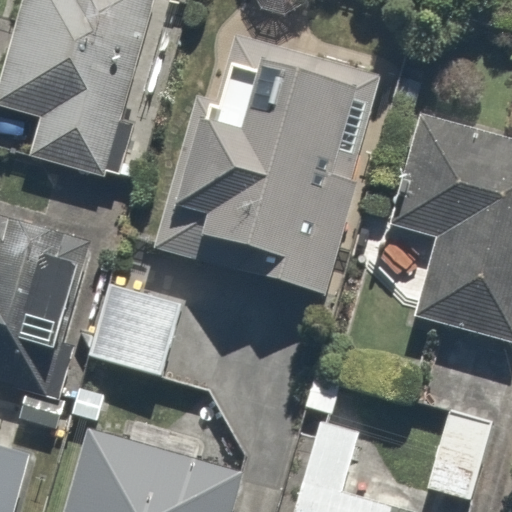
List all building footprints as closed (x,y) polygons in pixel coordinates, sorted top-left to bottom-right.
[(0,164),(97,187),(142,0),(4,0),(0,19),(0,111),(11,115),(0,161),(0,164)] [(176,251),(180,236),(253,258),(249,273),(302,289),(362,85),(217,42),(192,126),(173,120),(138,240),(176,251)] [(511,94),(502,132),(511,134),(511,94)] [(511,141),(408,116),(379,235),(412,243),(392,328),(511,356),(511,141)] [(0,387),(44,399),(83,240),(0,219),(0,387)] [(172,300),(98,279),(78,349),(152,370),(172,300)] [(9,406),(0,403),(0,511),(26,511),(44,446),(1,435),(9,406)] [(481,419),(432,407),(410,490),(459,503),(481,419)] [(220,511),(235,457),(62,413),(36,511),(220,511)] [(426,511),(336,484),(351,435),(306,421),(278,511),(426,511)]
